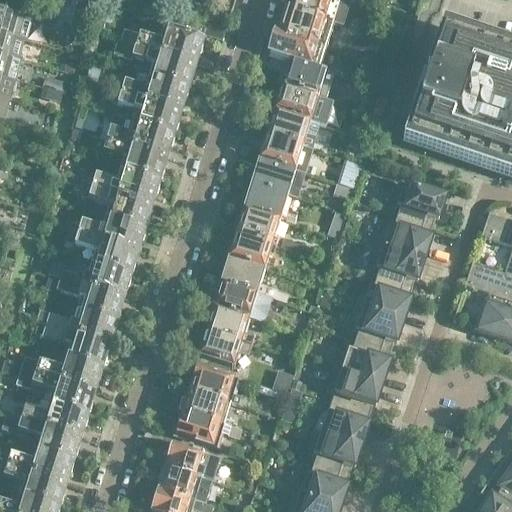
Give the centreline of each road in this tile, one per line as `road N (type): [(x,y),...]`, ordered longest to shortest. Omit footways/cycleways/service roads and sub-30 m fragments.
road 1 (residential): [(101,511),(256,0)]
road 2 (residential): [(476,201),(379,511)]
